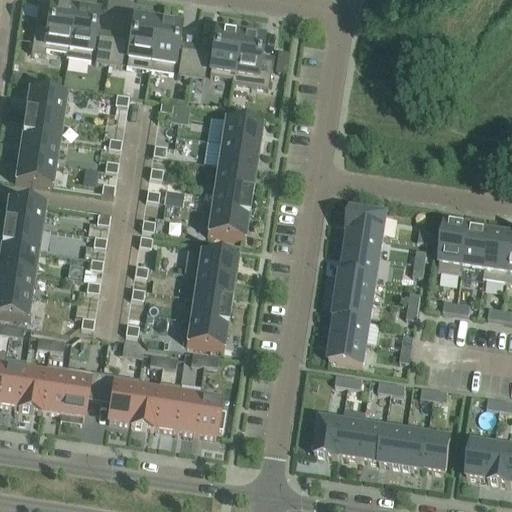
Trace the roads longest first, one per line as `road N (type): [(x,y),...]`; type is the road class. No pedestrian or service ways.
road 1 (residential): [(317,177),(268,498)]
road 2 (residential): [(268,498),(0,457)]
road 3 (residential): [(266,0),(319,8),(338,22),(317,177)]
road 4 (residential): [(317,177),(511,209)]
